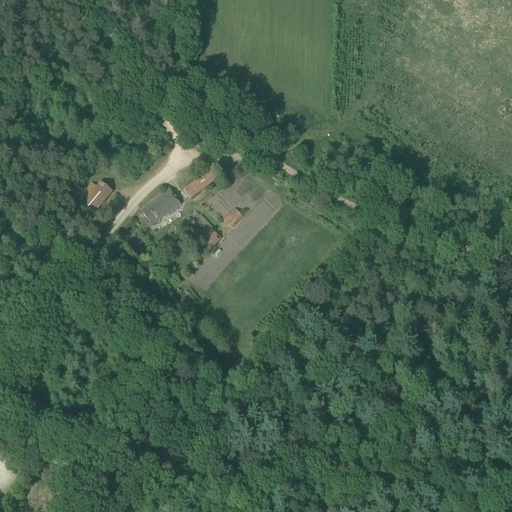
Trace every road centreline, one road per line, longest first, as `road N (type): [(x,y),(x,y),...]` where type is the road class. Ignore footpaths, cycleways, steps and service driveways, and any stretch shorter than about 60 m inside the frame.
road 1 (track): [(169,122),(180,165),(239,155),(269,160),(379,220),(511,261)]
road 2 (unclassified): [(0,375),(130,204),(180,165)]
road 3 (track): [(174,511),(20,445)]
road 4 (track): [(81,0),(164,113)]
